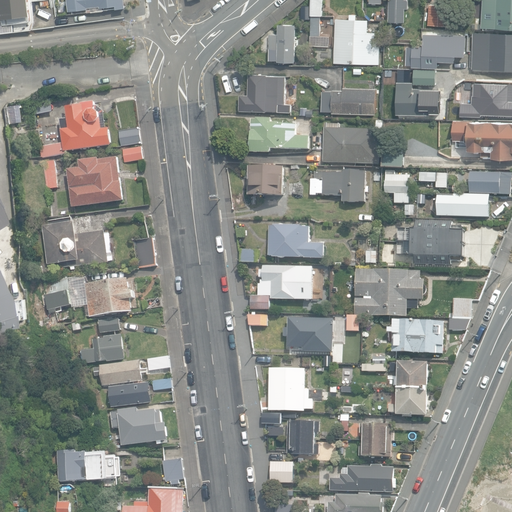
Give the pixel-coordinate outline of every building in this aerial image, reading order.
[(0,20),(0,33),(16,31),(15,23),(33,20),(32,14),(33,14),(31,0),(2,0),(5,20),(0,20)] [(91,7),(92,12),(105,10),(105,7),(114,6),(114,9),(127,7),(126,0),(67,0),(69,11),(89,9),(89,7),(91,7)] [(312,0),(312,35),(322,36),(322,16),(325,16),(325,0),(312,0)] [(389,0),(389,22),(405,22),(405,8),(409,8),(409,0),(389,0)] [(482,28),(511,28),(511,0),(496,0),(497,2),(483,2),(482,28)] [(428,25),(450,27),(451,6),(430,4),(428,25)] [(380,64),(381,64),(381,39),(377,39),(377,33),(369,33),(369,19),(358,19),(358,16),(346,15),(346,19),(336,18),(335,63),(380,64)] [(326,28),(334,29),(334,20),(326,19),(326,28)] [(279,61),(296,62),(297,24),(279,24),(279,34),(273,34),(273,48),(271,48),(271,60),(279,60),(279,61)] [(511,69),(511,33),(475,32),(474,69),(511,69)] [(420,68),(451,70),(451,68),(453,68),(453,47),(453,34),(433,33),(433,36),(425,36),(424,47),(420,47),(420,68)] [(411,82),(421,82),(421,69),(415,69),(415,76),(411,76),(411,82)] [(241,109),(292,112),(292,104),(285,104),(287,76),(251,74),(249,95),(242,94),(241,109)] [(417,116),(420,116),(421,115),(441,116),(442,89),(414,88),(414,83),(398,83),(397,114),(417,115),(417,116)] [(482,116),(490,116),(490,114),(511,115),(511,84),(477,83),(476,95),(473,95),(473,103),(469,103),(469,99),(463,99),(463,103),(462,113),(482,113),(482,116)] [(333,113),(376,114),(377,88),(344,87),(344,91),(334,91),(334,92),(323,91),(322,111),(333,111),(333,113)] [(66,152),(68,152),(113,145),(111,128),(107,128),(105,111),(98,106),(95,106),(95,102),(82,104),(82,105),(67,107),(69,118),(62,119),(65,143),(66,152)] [(37,106),(38,115),(54,113),(53,103),(37,106)] [(5,106),(6,126),(18,125),(17,105),(5,106)] [(304,127),(313,127),(314,117),(304,117),(304,127)] [(251,152),(271,153),(272,149),(279,149),(279,148),(310,149),(311,135),(296,135),(297,124),(272,123),(272,118),(257,118),(257,119),(252,119),(251,152)] [(482,156),(511,156),(511,121),(454,121),(454,140),(470,141),(469,150),(482,150),(482,156)] [(324,163),(380,165),(382,130),(340,129),(340,124),(325,124),(324,163)] [(120,131),(121,146),(142,144),(140,129),(120,131)] [(68,154),(68,152),(66,152),(65,143),(41,147),(43,157),(68,154)] [(384,143),(384,154),(402,154),(402,143),(384,143)] [(123,149),(125,163),(145,160),(143,147),(123,149)] [(402,154),(384,154),(384,168),(404,168),(405,168),(405,154),(402,154)] [(69,170),(74,208),(125,201),(123,182),(121,182),(118,156),(99,159),(99,158),(80,160),(81,168),(69,170)] [(44,162),(48,189),(59,187),(55,160),(44,162)] [(249,196),(285,197),(286,168),(277,167),(277,164),(265,164),(265,167),(250,167),(249,196)] [(344,202),(361,203),(361,202),(367,202),(367,194),(369,194),(369,187),(367,187),(367,172),(345,171),(345,173),(315,173),(315,179),(311,179),(311,195),(344,196),(344,202)] [(448,173),(421,173),(421,182),(437,182),(437,188),(448,188),(448,173)] [(500,195),(511,195),(511,173),(500,173),(471,173),(471,194),(500,194),(500,195)] [(411,204),(412,175),(386,175),(386,194),(396,194),(396,203),(411,204)] [(439,216),(490,217),(491,195),(490,195),(455,194),(455,195),(438,195),(438,216),(439,216)] [(416,215),(424,215),(425,195),(418,195),(418,203),(417,203),(416,215)] [(406,216),(415,216),(416,206),(406,205),(406,216)] [(54,263),(55,270),(110,263),(110,259),(113,258),(109,232),(106,232),(106,229),(78,233),(76,222),(74,222),(73,218),(49,221),(50,225),(44,226),(49,264),(54,263)] [(459,248),(466,248),(466,245),(480,246),(480,222),(443,221),(443,222),(434,222),(434,229),(425,228),(425,233),(423,233),(422,242),(443,243),(443,244),(459,244),(459,248)] [(280,259),(281,259),(283,259),(284,259),(285,258),(302,258),(302,257),(305,257),(305,258),(325,259),(326,244),(311,243),(311,237),(312,237),(312,231),(311,231),(311,227),(303,227),(303,226),(275,225),(275,227),(270,226),(269,256),(274,256),(274,257),(278,258),(279,258),(280,259)] [(136,238),(139,268),(158,266),(155,236),(136,238)] [(368,248),(375,249),(376,241),(369,240),(368,248)] [(385,264),(420,265),(421,249),(385,248),(385,264)] [(241,262),(259,263),(260,251),(242,250),(241,262)] [(367,263),(377,263),(378,252),(367,252),(367,263)] [(252,310),(271,310),(272,296),(273,297),(273,299),(297,300),(297,299),(313,299),(313,293),(305,292),(305,282),(312,282),(313,269),(264,267),(264,270),(261,269),(261,279),(264,279),(264,280),(262,280),(262,286),(260,286),(259,296),(252,295),(252,310)] [(356,315),(408,317),(408,308),(420,309),(420,300),(425,300),(425,279),(421,279),(421,271),(420,271),(358,270),(357,297),(365,297),(365,299),(357,299),(356,315)] [(50,311),(51,315),(59,314),(58,309),(74,307),(69,277),(47,280),(49,311),(50,311)] [(86,285),(91,318),(134,312),(133,300),(136,299),(135,290),(131,291),(130,279),(86,285)] [(9,302),(0,283),(0,342),(5,342),(3,331),(14,330),(13,322),(23,321),(20,300),(9,302)] [(144,300),(146,310),(163,307),(162,298),(144,300)] [(455,299),(455,319),(451,319),(450,330),(468,331),(473,320),(474,300),(455,299)] [(64,320),(74,319),(73,309),(63,310),(64,320)] [(251,326),(269,327),(269,316),(257,315),(257,313),(253,313),(253,315),(249,315),(251,326)] [(348,331),(361,331),(361,317),(361,316),(349,316),(349,315),(344,315),(344,320),(348,320),(348,331)] [(298,354),(306,354),(306,352),(334,352),(335,319),(290,318),(289,347),(298,348),(298,354)] [(100,321),(102,333),(122,331),(120,319),(100,321)] [(393,351),(444,353),(444,345),(445,345),(447,321),(395,319),(395,327),(391,327),(390,332),(394,332),(393,351)] [(83,351),(85,364),(98,362),(98,361),(109,360),(109,362),(127,360),(124,334),(106,337),(106,338),(95,340),(96,349),(83,351)] [(345,365),(359,365),(359,356),(345,356),(345,365)] [(101,365),(104,386),(145,381),(142,360),(101,365)] [(399,389),(429,389),(430,362),(400,361),(400,363),(392,363),(392,371),(399,371),(399,389)] [(376,374),(380,374),(380,372),(387,372),(388,364),(363,364),(363,372),(376,372),(376,374)] [(270,411),(307,411),(307,409),(314,409),(314,399),(311,399),(311,389),(306,389),(307,369),(271,369),(270,411)] [(153,381),(154,391),(174,388),(172,378),(153,381)] [(110,387),(112,407),(153,403),(150,382),(110,387)] [(429,416),(429,389),(399,389),(398,404),(390,404),(390,412),(399,412),(398,414),(398,415),(429,416)] [(122,428),(124,446),(170,440),(168,423),(163,423),(161,409),(158,410),(158,409),(139,411),(139,408),(120,410),(120,411),(112,412),(114,429),(122,428)] [(263,424),(283,425),(283,414),(264,412),(263,424)] [(341,439),(349,439),(350,415),(342,415),(342,421),(343,421),(342,431),(341,431),(341,439)] [(322,423),(291,422),(289,454),(320,455),(320,446),(317,445),(318,433),(321,433),(322,423)] [(365,434),(365,440),(393,441),(393,425),(361,423),(361,433),(365,434)] [(286,428),(269,427),(268,441),(285,442),(286,428)] [(392,457),(393,441),(365,440),(365,446),(360,446),(360,456),(392,457)] [(60,454),(61,481),(110,479),(109,452),(60,454)] [(165,461),(167,481),(186,479),(183,458),(165,461)] [(272,461),(271,482),(296,483),(296,475),(301,475),(301,464),(295,464),(295,461),(272,461)] [(331,491),(395,493),(395,488),(396,488),(397,480),(396,479),(396,467),(384,467),(384,465),(372,465),(372,467),(349,466),(349,468),(343,468),(342,475),(341,475),(342,479),(332,479),(331,491)] [(110,510),(121,510),(121,488),(110,488),(110,510)] [(124,511),(184,511),(185,489),(151,488),(151,502),(136,502),(136,506),(125,506),(124,511)] [(386,511),(386,507),(383,507),(384,495),(371,495),(371,494),(360,493),(360,495),(337,494),(337,502),(330,502),(329,511),(386,511)] [(58,499),(56,511),(74,511),(75,500),(58,499)]
